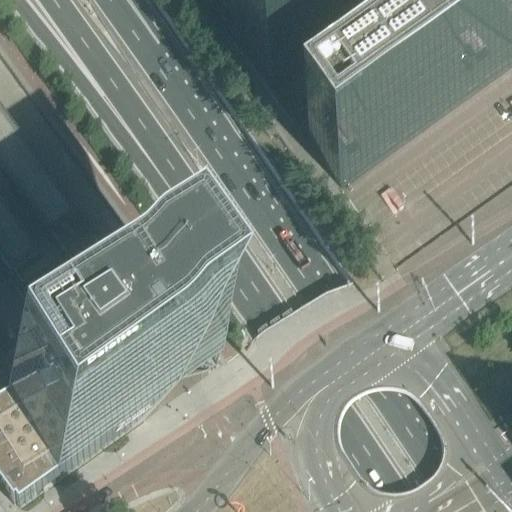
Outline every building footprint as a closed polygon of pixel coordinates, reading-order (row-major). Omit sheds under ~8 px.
[(511,33),(497,12),(494,14),(487,5),(483,8),(477,0),(309,0),(240,50),(272,94),(307,68),(345,120),(309,146),(341,191),(342,191),(511,69),(511,33)] [(233,27),(217,5),(211,10),(227,31),(233,27)] [(328,101),(320,90),(313,95),(321,106),(328,101)] [(79,230),(53,193),(0,119),(0,260),(15,281),(26,296),(95,247),(94,246),(81,228),(79,230)] [(404,209),(391,191),(381,199),(394,217),(404,209)] [(145,420),(261,338),(214,273),(94,349),(93,348),(75,359),(76,360),(10,401),(3,406),(0,407),(0,486),(14,507),(16,506),(19,511),(62,481),(145,421),(145,420)]
